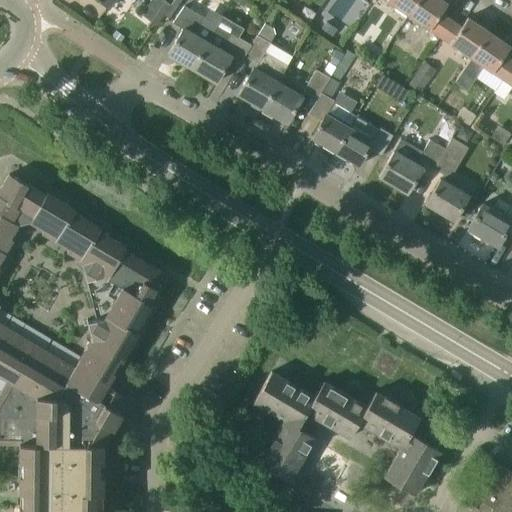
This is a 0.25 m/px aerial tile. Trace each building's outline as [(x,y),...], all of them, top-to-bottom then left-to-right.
[(97,0),(108,8),(114,0),(97,0)] [(159,11),(166,1),(164,0),(151,0),(148,4),(159,11)] [(169,18),(180,0),(174,0),(171,5),(164,15),(169,18)] [(349,3),(339,0),(326,0),(319,26),(340,32),(349,3)] [(408,15),(418,0),(385,0),(387,1),(408,15)] [(439,37),(451,20),(441,13),(447,4),(441,0),(418,0),(408,15),(439,37)] [(159,11),(164,15),(171,5),(166,1),(159,11)] [(151,22),(159,11),(148,4),(141,14),(151,22)] [(192,68),(216,24),(205,18),(185,6),(173,22),(183,28),(168,54),(192,68)] [(154,29),(164,15),(159,11),(151,22),(148,25),(154,29)] [(471,58),(489,32),(467,17),(461,27),(451,20),(439,37),(471,58)] [(257,35),(270,43),(275,34),(273,29),(265,23),(257,35)] [(246,55),(251,44),(218,26),(216,24),(192,68),(216,82),(231,57),(241,64),(246,55)] [(112,37),(120,42),(124,37),(116,31),(112,37)] [(511,61),(503,56),(510,46),(489,32),(471,58),(455,82),(467,90),(483,67),(492,73),(502,79),(511,64),(511,61)] [(262,109),(279,80),(287,66),(266,53),(271,44),(270,43),(257,35),(251,44),(246,55),(258,63),(255,67),(254,66),(237,95),(262,109)] [(336,152),(351,127),(350,126),(356,115),(348,111),(355,100),(344,94),(338,105),(334,103),(335,101),(331,98),(356,55),(347,50),(331,78),(330,78),(317,99),(308,113),(321,121),(311,138),(336,152)] [(336,51),(329,62),(336,66),(343,56),(336,51)] [(420,92),(436,69),(425,62),(409,85),(420,92)] [(511,64),(502,79),(511,85),(511,64)] [(317,99),(330,78),(317,70),(304,91),(317,99)] [(386,94),(394,82),(382,75),(375,87),(386,94)] [(511,86),(511,85),(502,79),(496,88),(494,92),(503,99),(506,95),(511,86)] [(286,123),(303,94),(279,80),(262,109),(286,123)] [(467,142),(473,130),(462,125),(456,136),(467,142)] [(497,125),(490,137),(503,146),(511,133),(497,125)] [(381,156),(391,139),(393,135),(380,127),(373,140),(351,127),(336,152),(358,165),(368,148),(381,156)] [(503,146),(511,151),(511,137),(510,136),(503,146)] [(434,169),(453,138),(452,137),(449,143),(440,138),(437,143),(430,139),(423,151),(401,138),(378,176),(408,193),(426,164),(434,169)] [(454,221),(470,193),(449,180),(468,147),(453,138),(434,169),(442,174),(425,203),(454,221)] [(98,511),(99,506),(98,506),(98,493),(102,493),(102,475),(101,475),(102,462),(103,462),(103,445),(122,413),(118,411),(125,397),(106,386),(114,372),(112,371),(118,359),(121,361),(138,332),(136,330),(151,304),(148,302),(165,274),(124,250),(126,247),(99,231),(101,228),(74,212),(76,210),(47,193),(45,196),(9,174),(0,188),(0,376),(8,381),(2,393),(0,395),(0,444),(19,444),(18,511),(98,511)] [(497,246),(511,220),(511,208),(508,215),(484,202),(468,228),(497,246)] [(366,407),(323,381),(314,396),(271,371),(253,402),(284,420),(259,463),(290,481),(314,438),(297,428),(305,414),(349,437),(358,422),(400,447),(383,476),(414,494),(440,450),(410,433),(419,417),(375,391),(366,407)] [(196,457),(188,452),(181,464),(189,469),(196,457)] [(197,456),(196,457),(189,469),(187,473),(226,497),(236,481),(235,480),(242,468),(223,457),(216,468),(197,456)] [(511,511),(511,472),(488,458),(467,492),(483,502),(478,509),(474,506),(472,509),(461,502),(455,511),(511,511)]
